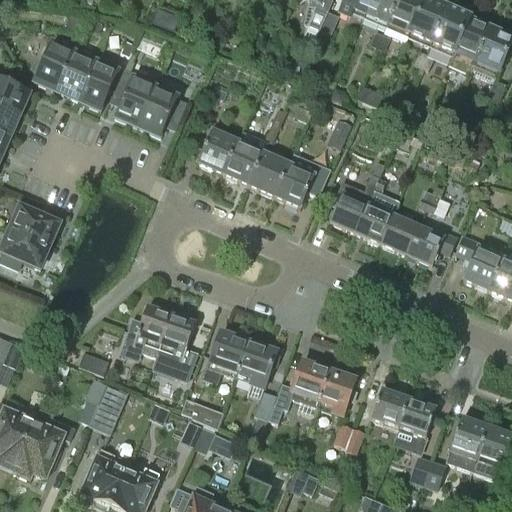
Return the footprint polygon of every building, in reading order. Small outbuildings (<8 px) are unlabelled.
[(78,10),(80,0),(68,0),(67,8),(78,10)] [(82,0),(81,0),(80,10),(89,12),(91,2),(82,0)] [(294,0),(284,0),(280,11),(286,14),(288,15),(294,0)] [(320,0),(304,0),(307,1),(306,5),(317,9),(320,0)] [(363,23),(373,0),(346,0),(340,16),(349,20),(350,17),(363,23)] [(373,0),(363,23),(385,32),(399,0),(373,0)] [(407,42),(423,4),(413,0),(399,0),(385,32),(383,37),(405,47),(407,42)] [(407,42),(430,52),(446,13),(424,3),(423,4),(407,42)] [(468,22),(446,13),(430,52),(451,61),(468,22)] [(327,16),(313,48),(323,52),(329,39),(330,40),(338,21),(327,16)] [(178,21),(170,17),(164,30),(172,34),(178,21)] [(469,80),(472,71),(489,33),(469,24),(469,23),(468,22),(451,61),(447,70),(469,80)] [(2,27),(0,28),(0,44),(10,39),(2,27)] [(511,43),(489,33),(472,71),(469,80),(470,80),(472,75),(495,84),(511,44),(511,43)] [(369,50),(376,53),(382,40),(375,36),(369,50)] [(390,43),(382,40),(376,53),(384,56),(390,43)] [(120,57),(120,58),(129,62),(129,61),(134,49),(125,45),(120,57)] [(55,97),(73,57),(50,47),(33,87),(55,97)] [(245,52),(236,49),(232,60),(241,63),(245,52)] [(413,69),(421,73),(427,59),(419,56),(413,69)] [(73,57),(55,97),(78,107),(95,67),(94,67),(73,57)] [(434,62),(427,59),(421,73),(428,76),(434,62)] [(95,67),(78,107),(100,117),(120,72),(96,62),(94,67),(95,67)] [(298,81),(299,71),(290,70),(290,81),(298,81)] [(0,112),(19,120),(29,98),(11,90),(15,81),(0,74),(0,112)] [(114,123),(137,133),(156,89),(123,74),(112,100),(122,105),(114,123)] [(497,109),(505,90),(494,85),(485,103),(497,109)] [(156,89),(137,133),(160,143),(168,125),(178,129),(187,109),(177,104),(179,99),(156,89)] [(213,91),(210,100),(223,105),(226,97),(213,91)] [(381,101),(364,93),(357,108),(374,116),(381,101)] [(297,109),(292,120),(307,127),(312,115),(297,109)] [(0,138),(9,143),(19,120),(0,112),(0,138)] [(277,113),(270,129),(275,131),(272,136),(276,138),(286,117),(277,113)] [(275,131),(270,129),(263,146),(272,149),(276,138),(272,136),(275,131)] [(221,180),(236,146),(211,135),(196,169),(221,180)] [(406,157),(408,152),(412,144),(413,140),(399,135),(393,151),(406,157)] [(0,163),(9,143),(0,138),(0,163)] [(330,142),(326,151),(340,156),(343,147),(330,142)] [(236,146),(221,180),(247,191),(262,158),(236,146)] [(288,169),(262,158),(247,191),(273,203),(288,169)] [(376,167),(371,180),(379,183),(384,170),(376,167)] [(474,181),(479,172),(470,167),(465,176),(474,181)] [(288,169),(273,203),(300,214),(314,181),(288,169)] [(354,238),(380,249),(393,220),(398,207),(380,199),(386,187),(379,183),(375,192),(367,209),(354,238)] [(425,214),(431,198),(424,195),(418,211),(425,214)] [(354,238),(367,209),(337,196),(332,209),(335,211),(328,227),(354,238)] [(431,198),(425,214),(433,218),(439,202),(431,198)] [(19,211),(9,234),(49,252),(59,229),(49,224),(53,214),(39,208),(34,218),(19,211)] [(380,249),(405,260),(418,231),(393,220),(380,249)] [(444,242),(418,231),(405,260),(431,272),(438,256),(449,261),(457,243),(445,238),(444,242)] [(39,274),(49,252),(9,234),(0,254),(0,257),(3,258),(0,264),(0,267),(17,275),(21,266),(39,274)] [(498,273),(502,263),(481,254),(483,250),(462,241),(454,259),(470,266),(462,285),(487,297),(498,273)] [(498,273),(487,297),(511,307),(511,267),(502,263),(498,273)] [(156,363),(171,320),(146,311),(131,354),(156,363)] [(171,320),(156,363),(179,371),(194,328),(171,320)] [(220,377),(235,382),(248,347),(220,338),(205,380),(218,385),(220,377)] [(3,368),(11,348),(0,343),(0,373),(3,367),(3,368)] [(276,357),(248,347),(235,382),(263,392),(276,357)] [(22,353),(11,348),(3,368),(14,373),(22,353)] [(108,367),(83,357),(78,372),(103,381),(108,367)] [(315,412),(329,372),(316,368),(315,371),(301,366),(298,375),(296,374),(291,390),(292,390),(290,396),(292,397),(290,403),(315,412)] [(329,372),(315,412),(342,421),(346,409),(347,410),(353,394),(351,393),(354,385),(343,381),(344,378),(329,372)] [(99,410),(108,391),(95,385),(86,405),(97,409),(99,410)] [(127,399),(108,391),(99,410),(97,409),(89,430),(110,439),(127,399)] [(397,433),(407,404),(381,394),(370,424),(383,429),(383,428),(397,433)] [(254,421),(268,426),(276,401),(262,397),(254,421)] [(277,398),(276,401),(268,426),(278,429),(287,402),(277,398)] [(216,432),(222,416),(186,403),(180,419),(216,432)] [(397,433),(393,445),(421,455),(435,413),(407,404),(397,433)] [(39,414),(33,428),(33,429),(12,476),(28,483),(31,477),(44,483),(61,444),(69,447),(74,434),(52,424),(54,420),(39,414)] [(33,429),(33,428),(4,416),(0,424),(0,470),(12,476),(33,429)] [(486,431),(461,422),(445,467),(470,476),(486,431)] [(181,447),(194,452),(203,433),(190,427),(181,447)] [(344,454),(352,433),(340,429),(333,449),(344,454)] [(508,458),(511,460),(511,459),(511,440),(486,431),(470,476),(498,486),(508,458)] [(213,438),(203,433),(194,452),(205,457),(213,438)] [(352,433),(344,454),(345,454),(344,457),(355,461),(363,437),(352,433)] [(109,511),(125,477),(111,471),(115,461),(101,455),(82,498),(95,504),(93,508),(93,510),(94,511),(109,511)] [(417,462),(409,485),(422,489),(429,467),(417,462)] [(422,489),(434,494),(442,471),(429,467),(422,489)] [(125,477),(109,511),(144,511),(159,480),(144,474),(140,483),(125,477)] [(318,484),(298,475),(289,494),(300,499),(301,496),(311,500),(318,484)] [(188,511),(213,511),(208,510),(213,499),(197,492),(188,511)]
